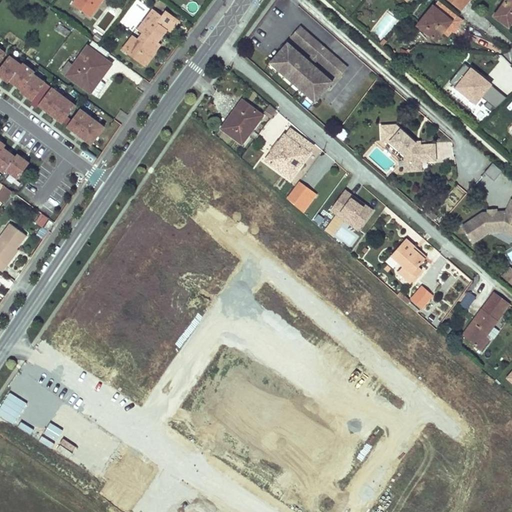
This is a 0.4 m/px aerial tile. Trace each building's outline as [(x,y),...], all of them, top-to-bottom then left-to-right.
[(74,0),(73,3),(90,15),(101,0),(74,0)] [(468,0),(450,0),(461,9),(468,0)] [(511,21),(511,0),(505,0),(495,16),(509,25),(511,21)] [(452,20),(434,5),(418,25),(436,40),(452,20)] [(137,40),(126,54),(143,66),(154,50),(148,46),(152,39),(155,41),(164,29),(168,31),(173,24),(159,14),(152,8),(137,29),(142,32),(145,34),(142,38),(139,36),(137,40)] [(163,9),(159,14),(173,24),(177,19),(163,9)] [(66,35),(69,31),(58,22),(54,27),(66,35)] [(321,45),(300,26),(291,37),(292,38),(312,55),(321,45)] [(99,42),(102,37),(96,33),(93,37),(99,42)] [(121,50),(126,54),(137,40),(131,36),(121,50)] [(148,46),(154,50),(159,44),(155,41),(152,39),(148,46)] [(73,65),(66,74),(90,92),(96,96),(108,81),(102,76),(111,64),(104,59),(109,52),(91,40),(73,65)] [(0,63),(10,50),(0,43),(0,63)] [(287,43),(271,62),(316,101),(332,82),(312,65),(308,61),(287,43)] [(326,49),(321,45),(312,55),(308,61),(312,65),(317,59),(326,49)] [(347,68),(326,49),(317,59),(337,77),(338,78),(347,68)] [(26,64),(14,56),(2,74),(13,81),(26,64)] [(61,71),(66,74),(73,65),(68,62),(61,71)] [(491,84),(464,63),(449,82),(476,103),(491,84)] [(40,72),(28,65),(16,82),(27,90),(40,72)] [(53,82),(41,74),(28,92),(40,99),(53,82)] [(481,101),(494,111),(506,96),(494,86),(481,101)] [(81,104),(59,88),(45,106),(68,121),(81,104)] [(239,112),(225,131),(242,143),(262,115),(243,101),(236,110),(239,112)] [(275,110),(269,104),(263,111),(270,117),(271,115),(275,110)] [(110,124),(88,109),(74,126),(97,142),(110,124)] [(236,110),(222,129),(225,131),(239,112),(236,110)] [(411,139),(393,124),(379,125),(380,142),(388,141),(411,160),(419,160),(434,159),(433,143),(419,144),(416,144),(411,139)] [(314,145),(290,129),(285,135),(284,135),(279,141),(277,140),(271,149),(273,150),(265,159),(290,178),(309,153),(314,145)] [(0,157),(12,142),(0,134),(0,157)] [(22,155),(10,147),(0,160),(0,166),(9,172),(22,155)] [(35,166),(23,158),(10,175),(22,183),(35,166)] [(419,160),(411,160),(403,161),(404,170),(420,169),(419,160)] [(495,179),(503,170),(493,162),(486,172),(495,179)] [(313,191),(300,182),(287,199),(299,210),(313,191)] [(0,192),(0,199),(4,202),(12,191),(5,185),(0,192)] [(330,213),(362,230),(374,207),(343,190),(330,213)] [(317,194),(313,191),(299,210),(303,213),(317,194)] [(487,212),(482,212),(462,225),(472,241),(488,231),(501,230),(505,224),(511,228),(511,198),(511,199),(506,211),(496,211),(493,211),(487,212)] [(427,215),(432,220),(435,215),(425,206),(421,211),(427,215)] [(313,221),(320,225),(325,217),(317,213),(313,221)] [(49,220),(45,226),(48,228),(51,224),(52,225),(53,223),(49,220)] [(0,235),(0,270),(1,272),(6,266),(4,264),(25,236),(9,224),(0,235)] [(511,228),(505,224),(501,230),(511,235),(511,228)] [(423,259),(412,249),(414,247),(405,238),(390,255),(402,265),(397,271),(410,282),(416,276),(412,273),(417,266),(423,259)] [(414,247),(412,249),(423,259),(425,257),(414,247)] [(417,266),(412,273),(416,276),(421,269),(417,266)] [(511,284),(511,267),(510,266),(501,276),(511,284)] [(422,287),(411,299),(421,307),(431,296),(422,287)] [(461,335),(475,345),(481,337),(483,335),(484,336),(509,304),(494,292),(461,335)] [(468,292),(464,297),(471,302),(475,297),(468,292)] [(481,337),(475,345),(474,346),(479,350),(486,341),(481,337)]
